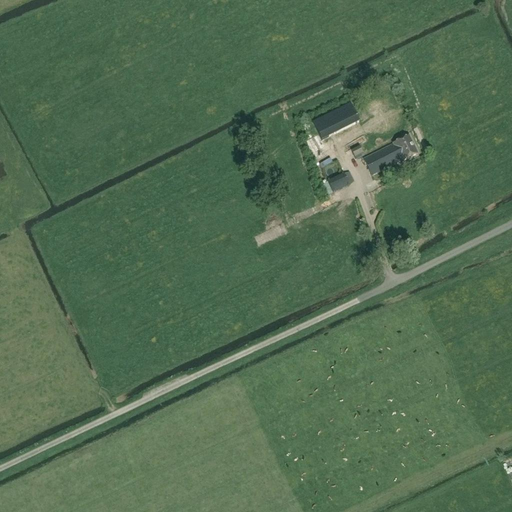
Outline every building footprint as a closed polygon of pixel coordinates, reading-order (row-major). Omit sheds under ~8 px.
[(317,122),(326,140),(340,133),(338,128),(361,117),(354,103),(317,122)] [(371,177),(401,162),(402,163),(418,155),(409,137),(392,145),(393,146),(363,160),(371,177)] [(363,155),(359,147),(350,151),(355,159),(363,155)] [(343,175),(329,181),(334,193),(349,185),(343,175)] [(262,237),(263,244),(270,242),(268,235),(262,237)]
